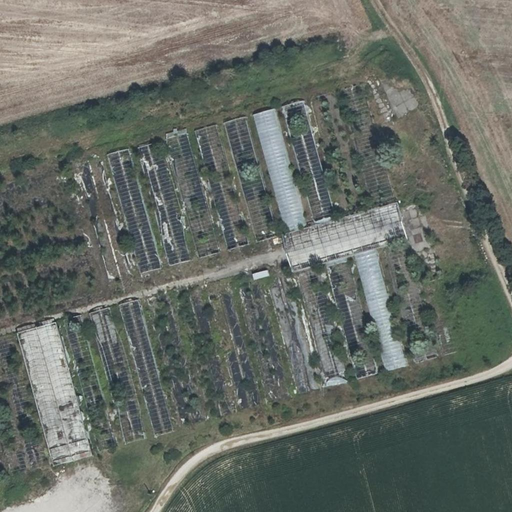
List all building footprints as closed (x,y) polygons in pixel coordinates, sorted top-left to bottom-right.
[(246,133),(242,118),(225,122),(228,137),(246,133)] [(203,171),(224,169),(219,126),(203,128),(203,129),(198,130),(203,171)] [(80,162),(108,281),(127,277),(99,158),(80,162)] [(138,273),(157,268),(140,188),(121,192),(138,273)] [(385,199),(283,225),(292,263),(394,237),(385,199)] [(252,279),(269,276),(267,269),(251,272),(252,279)] [(291,272),(269,277),(294,394),(316,390),(291,272)] [(141,356),(150,354),(138,301),(121,305),(127,329),(135,327),(141,356)] [(339,306),(350,354),(359,352),(348,304),(339,306)] [(405,326),(415,323),(411,307),(400,310),(405,326)] [(54,322),(17,331),(50,466),(90,457),(77,406),(75,407),(54,322)] [(341,361),(333,364),(324,337),(314,340),(328,385),(346,380),(341,361)] [(423,360),(421,351),(413,352),(414,362),(423,360)] [(280,393),(286,391),(276,356),(267,358),(268,362),(261,363),(265,379),(275,376),(280,393)] [(353,369),(357,379),(379,372),(375,362),(353,369)]
